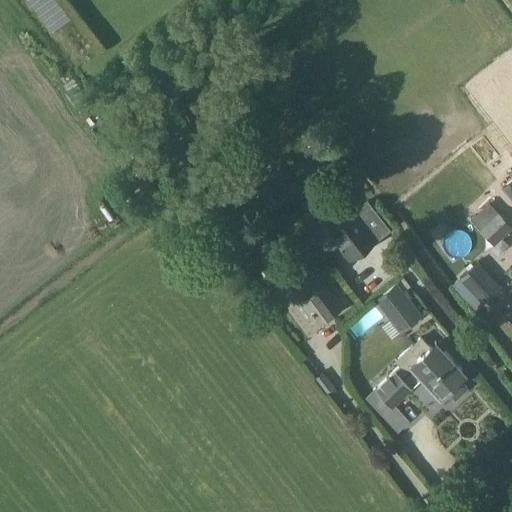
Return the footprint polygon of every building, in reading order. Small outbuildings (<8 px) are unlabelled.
[(199,143),(226,125),(217,112),(190,130),(199,143)] [(0,183),(9,174),(0,165),(0,183)] [(511,179),(502,187),(511,199),(511,197),(511,179)] [(306,201),(350,258),(389,228),(369,202),(356,212),(346,198),(339,204),(330,192),(319,201),(315,195),(306,201)] [(488,238),(507,222),(498,212),(480,229),(488,238)] [(460,280),(483,305),(502,286),(479,262),(460,280)] [(375,300),(403,333),(423,316),(404,293),(412,287),(403,277),(375,300)] [(320,322),(341,306),(324,283),(295,305),(307,322),(315,316),(320,322)] [(511,289),(496,304),(511,321),(511,289)] [(379,382),(375,386),(392,404),(412,385),(422,376),(436,391),(443,389),(455,398),(466,387),(459,375),(462,368),(445,351),(441,354),(429,346),(430,345),(421,335),(395,360),(398,364),(395,367),(391,370),(388,371),(379,380),(379,382)]
